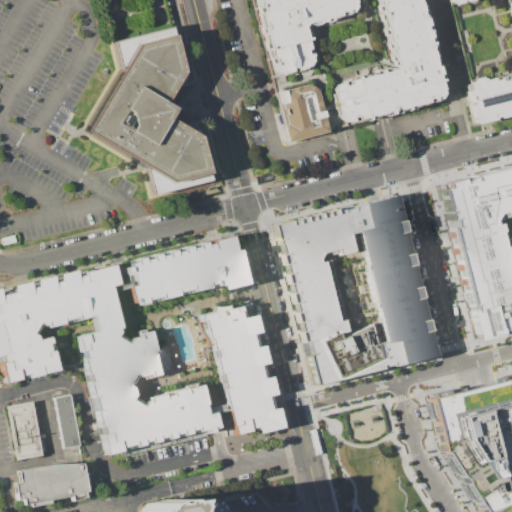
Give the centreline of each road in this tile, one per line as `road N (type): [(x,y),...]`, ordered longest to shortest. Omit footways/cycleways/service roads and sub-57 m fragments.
road 1 (residential): [(511,140),(245,207)]
road 2 (residential): [(245,207),(0,263)]
road 3 (residential): [(511,350),(294,407)]
road 4 (tertiary): [(245,207),(192,0)]
road 5 (residential): [(457,365),(407,167)]
road 6 (tertiary): [(280,349),(245,207)]
road 7 (residential): [(450,511),(417,458),(397,380)]
